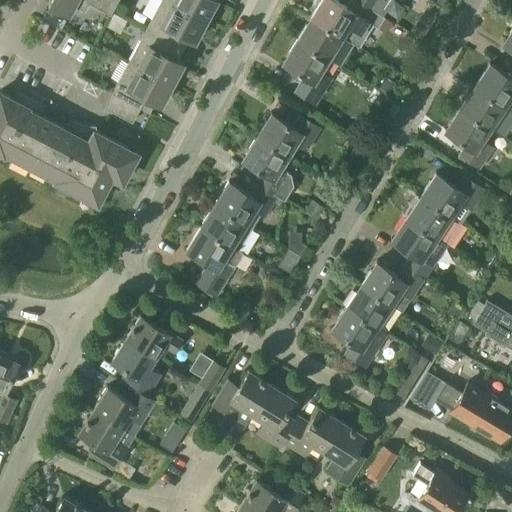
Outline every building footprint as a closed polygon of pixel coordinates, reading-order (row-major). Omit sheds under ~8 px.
[(110,13),(116,0),(49,0),(48,3),(68,14),(73,4),(84,10),(89,2),(110,13)] [(194,40),(205,19),(169,0),(159,0),(145,28),(173,43),(179,32),(194,40)] [(169,0),(205,19),(214,0),(169,0)] [(337,0),(319,0),(309,16),(341,36),(342,36),(351,41),(353,43),(358,45),(372,23),(373,23),(378,26),(384,16),(374,9),(358,0),(349,0),(346,6),(337,0)] [(358,0),(374,9),(379,0),(358,0)] [(431,0),(428,0),(416,20),(427,28),(441,6),(431,0)] [(309,16),(296,38),(327,57),(338,64),(351,41),(342,36),(341,36),(309,16)] [(511,26),(502,42),(511,48),(511,26)] [(171,82),(182,61),(168,53),(173,43),(145,28),(128,60),(171,82)] [(296,38),(281,61),(303,75),(293,90),(314,103),(331,76),(321,70),(320,69),(327,57),(296,38)] [(128,60),(111,91),(140,106),(145,96),(160,104),(171,82),(128,60)] [(511,71),(509,75),(489,61),(473,85),(511,110),(511,71)] [(385,76),(378,87),(389,93),(395,82),(385,76)] [(511,116),(511,110),(473,85),(459,106),(490,127),(498,115),(508,122),(511,116)] [(95,129),(95,124),(91,124),(88,124),(84,124),(81,123),(77,122),(73,120),(73,121),(69,129),(36,112),(39,103),(40,103),(41,102),(35,99),(29,96),(24,93),(21,91),(20,92),(21,93),(17,100),(0,90),(0,150),(3,152),(4,150),(55,177),(54,179),(85,195),(87,190),(99,197),(111,174),(121,180),(130,164),(126,161),(132,149),(95,129)] [(140,106),(111,91),(104,106),(132,121),(139,107),(140,106)] [(479,168),(494,146),(483,138),(490,127),(459,106),(444,129),(464,143),(457,154),(479,168)] [(270,111),(256,134),(288,154),(295,143),(306,150),(321,126),(299,113),(292,125),(270,111)] [(241,158),(273,178),(267,188),(278,195),(284,199),(293,184),(291,173),(280,167),(288,154),(256,134),(241,158)] [(456,184),(436,171),(419,195),(460,223),(484,187),(464,173),(456,184)] [(228,179),(214,201),(245,221),(253,209),(264,216),(277,195),(267,188),(256,181),(250,193),(228,179)] [(447,243),(460,223),(419,195),(405,215),(447,243)] [(311,199),(305,210),(317,217),(323,207),(311,199)] [(214,201),(200,223),(239,247),(252,226),(245,222),(245,221),(214,201)] [(405,215),(390,238),(410,252),(403,263),(425,278),(447,244),(447,243),(405,215)] [(185,248),(207,261),(194,282),(215,295),(232,267),(233,267),(243,251),(238,248),(239,247),(200,223),(185,248)] [(294,237),(288,248),(295,252),(300,254),(306,244),(301,241),(294,237)] [(291,272),(300,255),(288,248),(278,265),(291,272)] [(376,260),(360,283),(391,304),(391,303),(402,310),(410,298),(423,277),(403,263),(396,273),(376,260)] [(346,304),(377,324),(391,304),(360,283),(346,304)] [(453,298),(446,308),(458,316),(464,305),(453,298)] [(472,322),(472,323),(486,331),(493,319),(510,329),(504,340),(511,345),(511,313),(487,298),(486,299),(485,302),(472,322)] [(365,367),(387,332),(377,324),(346,304),(330,327),(350,341),(343,352),(365,367)] [(241,306),(234,318),(242,322),(249,311),(241,306)] [(124,335),(155,355),(162,344),(174,352),(183,338),(170,330),(169,331),(139,312),(124,335)] [(429,334),(423,344),(436,353),(443,342),(429,334)] [(152,387),(152,386),(160,373),(148,365),(155,355),(124,335),(109,359),(125,369),(119,379),(128,384),(129,382),(148,394),(152,387)] [(0,419),(7,422),(17,398),(4,392),(18,360),(0,352),(0,419)] [(211,390),(226,366),(212,358),(197,382),(211,390)] [(228,378),(212,403),(233,416),(240,404),(253,412),(271,383),(248,368),(238,384),(228,378)] [(426,369),(416,386),(435,397),(451,407),(449,409),(470,421),(470,425),(477,429),(480,427),(499,439),(511,417),(511,407),(467,380),(461,390),(445,381),(426,369)] [(129,382),(128,384),(122,394),(106,384),(92,407),(123,426),(130,415),(141,423),(149,410),(155,415),(161,404),(155,401),(156,399),(150,395),(148,394),(129,382)] [(271,383),(253,412),(264,419),(257,431),(280,446),(283,442),(283,441),(296,420),(294,418),(285,413),(294,397),(271,383)] [(296,420),(283,441),(303,453),(311,441),(323,448),(341,419),(318,404),(308,420),(297,413),(294,418),(296,420)] [(134,435),(122,427),(123,426),(92,407),(77,430),(94,441),(87,451),(114,468),(134,435)] [(341,419),(323,448),(334,455),(333,457),(326,468),(349,482),(365,456),(354,449),(364,433),(341,419)] [(369,469),(381,476),(397,450),(385,443),(369,469)] [(435,470),(420,460),(412,473),(427,482),(417,497),(441,511),(453,511),(467,490),(447,478),(449,475),(436,467),(435,470)] [(292,511),(305,492),(279,475),(271,487),(256,477),(241,500),(259,511),(292,511)] [(63,494),(52,511),(44,511),(40,509),(38,511),(84,511),(87,508),(63,494)] [(334,495),(328,505),(337,511),(343,500),(334,495)] [(233,511),(259,511),(241,500),(233,511)]
